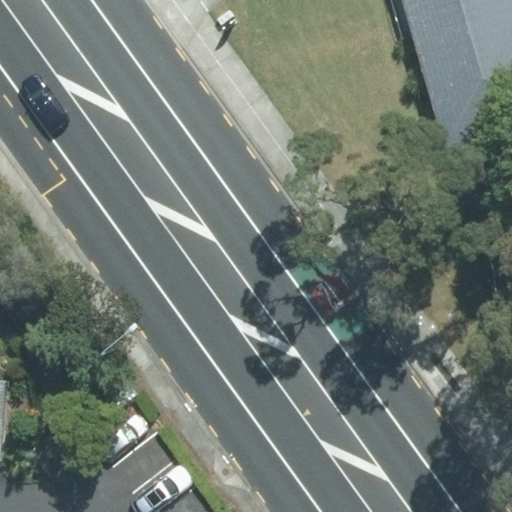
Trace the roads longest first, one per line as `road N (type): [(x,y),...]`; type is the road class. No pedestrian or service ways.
road 1 (secondary): [(70,0),(440,511)]
road 2 (secondary): [(323,511),(0,61)]
